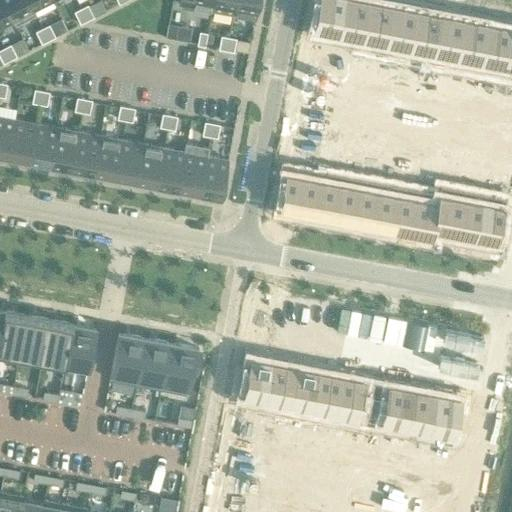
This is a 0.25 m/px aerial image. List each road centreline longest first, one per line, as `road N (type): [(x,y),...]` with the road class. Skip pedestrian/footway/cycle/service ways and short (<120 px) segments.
road 1 (residential): [(245,250),(511,301)]
road 2 (residential): [(245,250),(294,0)]
road 3 (residential): [(0,201),(245,250)]
